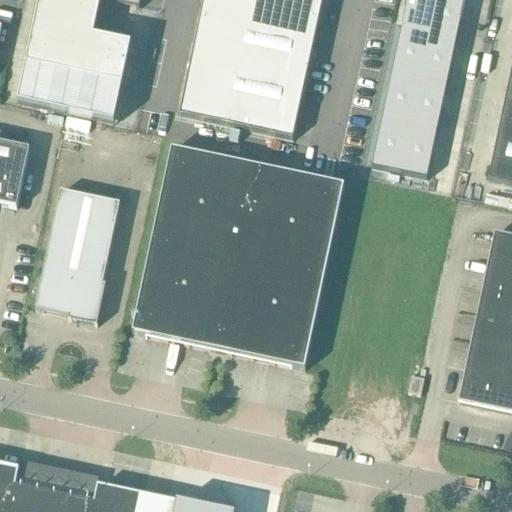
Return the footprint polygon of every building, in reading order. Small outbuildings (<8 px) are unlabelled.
[(41,0),(26,69),(122,90),(130,50),(93,42),(101,4),(100,4),(91,2),(91,0),(41,0)] [(91,0),(91,2),(100,4),(101,4),(139,12),(141,0),(91,0)] [(206,0),(181,116),(291,141),(322,0),(206,0)] [(408,0),(373,171),(426,183),(465,0),(463,0),(408,0)] [(511,70),(488,183),(511,188),(511,70)] [(116,133),(112,149),(153,158),(157,142),(116,133)] [(0,208),(17,212),(29,153),(0,146),(0,208)] [(171,153),(132,338),(393,393),(433,209),(171,153)] [(97,331),(105,290),(102,289),(119,208),(60,196),(35,314),(69,321),(68,325),(97,331)] [(458,407),(511,418),(511,241),(494,237),(458,407)] [(414,382),(411,397),(420,399),(424,384),(414,382)] [(0,511),(200,511),(188,509),(97,490),(94,507),(15,491),(19,473),(0,469),(0,511)]
